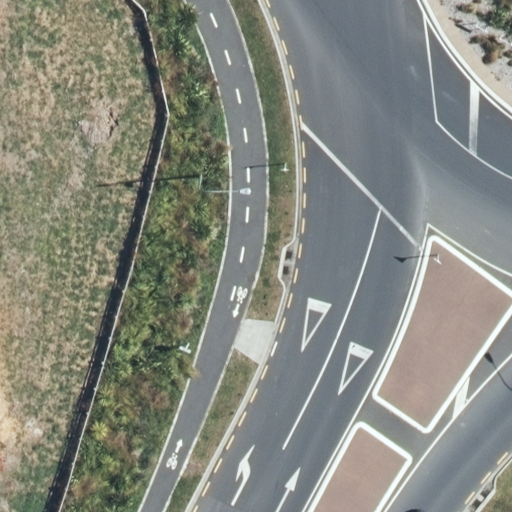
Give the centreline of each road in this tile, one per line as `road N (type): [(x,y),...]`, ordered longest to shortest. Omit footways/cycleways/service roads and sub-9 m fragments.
road 1 (secondary): [(266,511),(374,301),(422,100)]
road 2 (secondary): [(511,398),(442,465),(416,511)]
